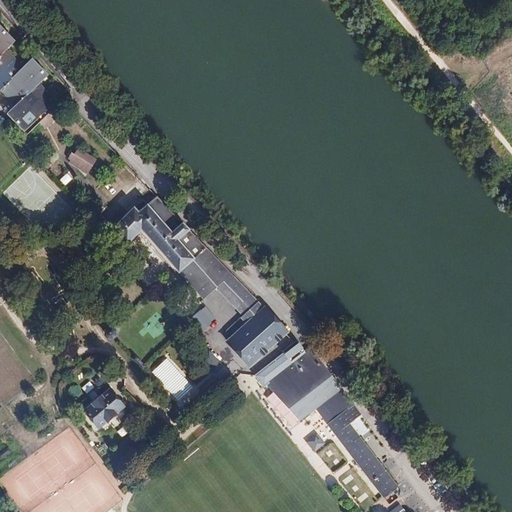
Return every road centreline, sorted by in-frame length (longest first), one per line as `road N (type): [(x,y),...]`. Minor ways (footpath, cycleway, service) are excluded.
road 1 (unclassified): [(7,0),(301,317),(439,511)]
road 2 (unknown): [(245,371),(175,424),(141,391)]
